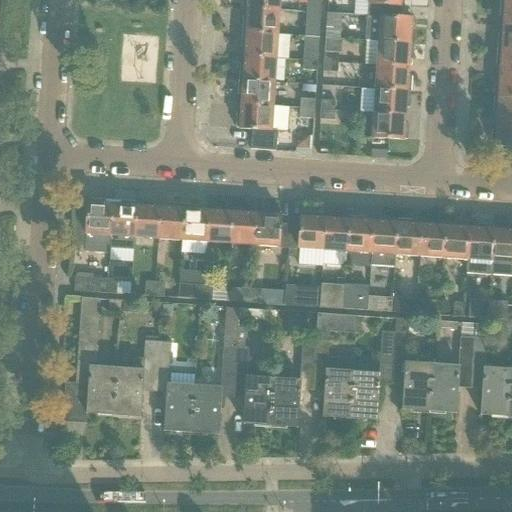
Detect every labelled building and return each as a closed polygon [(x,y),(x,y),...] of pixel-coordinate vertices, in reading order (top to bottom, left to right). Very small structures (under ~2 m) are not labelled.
[(248,1),(247,9),(280,11),(280,0),(244,0),(245,1),(248,1)] [(306,0),(306,13),(320,14),(320,0),(306,0)] [(355,0),(355,4),(354,16),(367,17),(367,5),(392,7),(403,8),(403,0),(355,0)] [(502,19),(501,27),(511,27),(511,3),(500,2),(498,18),(502,19)] [(367,17),(365,42),(377,43),(412,45),(413,29),(410,29),(411,20),(391,18),(391,17),(392,7),(367,5),(367,17)] [(243,17),(242,33),(278,36),(280,11),(247,9),(246,18),(243,17)] [(306,13),(304,37),(318,38),(320,14),(306,13)] [(326,15),(324,38),(339,39),(341,16),(326,15)] [(497,34),(496,50),(511,51),(511,27),(501,27),(501,35),(497,34)] [(244,49),(244,57),(276,60),(278,36),(242,33),(241,49),(244,49)] [(304,37),(302,61),(316,62),(318,38),(304,37)] [(324,53),(337,54),(341,54),(341,39),(339,39),(324,38),(324,53)] [(377,43),(375,67),(408,68),(408,60),(411,60),(412,45),(377,43)] [(499,66),(498,74),(511,75),(511,51),(496,50),(495,66),(499,66)] [(324,53),(323,63),(337,64),(337,54),(324,53)] [(240,65),(239,81),(275,83),(276,60),(244,57),(243,66),(240,65)] [(316,62),(302,61),(302,72),(316,73),(316,62)] [(337,64),(323,63),(322,72),(336,73),(337,64)] [(375,67),(374,91),(409,93),(410,77),(407,77),(408,68),(375,67)] [(494,82),(493,99),(511,99),(511,75),(498,74),(497,82),(494,82)] [(241,97),(241,105),(273,107),(275,83),(239,81),(238,97),(241,97)] [(316,87),(301,86),(301,93),(315,94),(316,87)] [(361,90),(359,114),(372,114),(404,116),(405,108),(408,108),(409,93),(374,91),(361,90)] [(300,99),(299,109),(313,110),(314,100),(300,99)] [(495,114),(495,122),(511,123),(511,99),(493,99),(492,114),(495,114)] [(320,101),(319,110),(333,112),(334,102),(320,101)] [(241,105),(240,113),(237,113),(236,128),(239,129),(239,130),(251,131),(250,150),(275,152),(277,131),(271,131),(273,107),(241,105)] [(313,110),(299,109),(298,119),(313,120),(313,110)] [(333,112),(319,110),(319,120),(333,121),(333,112)] [(404,116),(372,114),(370,139),(403,141),(403,140),(405,140),(406,124),(404,124),(404,116)] [(511,123),(495,122),(494,131),(491,130),(490,145),(493,146),(493,147),(511,148),(511,123)] [(296,142),(296,150),(309,150),(309,137),(302,137),(296,142)] [(85,236),(84,253),(108,255),(109,237),(111,205),(103,204),(104,201),(88,200),(88,202),(87,202),(85,236)] [(109,255),(109,262),(132,264),(132,251),(133,239),(135,203),(120,202),(120,206),(111,205),(109,237),(109,250),(109,255)] [(133,239),(157,241),(159,208),(151,208),(151,204),(135,203),(133,239)] [(157,241),(181,242),(184,206),(168,205),(168,209),(159,208),(157,241)] [(181,242),(205,244),(207,211),(199,211),(199,207),(184,206),(181,242)] [(205,244),(229,246),(232,210),(216,209),(215,212),(207,211),(205,244)] [(229,246),(253,247),(255,215),(247,214),(247,211),(232,210),(229,246)] [(255,215),(253,247),(278,249),(279,225),(280,213),(264,212),(263,215),(255,215)] [(288,250),(287,256),(298,257),(298,250),(322,252),(324,219),(316,219),(316,215),(300,214),(299,226),(289,225),(288,250)] [(322,252),(346,253),(348,217),(333,216),(332,220),(324,219),(322,252)] [(346,253),(370,255),(372,222),(364,222),(364,218),(348,217),(346,253)] [(370,255),(369,267),(393,268),(394,257),(397,220),(381,219),(380,223),(372,222),(370,255)] [(394,257),(418,258),(420,226),(412,225),(412,221),(397,220),(394,257)] [(418,258),(442,260),(444,224),(428,223),(428,226),(420,226),(418,258)] [(442,260),(466,262),(468,229),(460,229),(460,225),(444,224),(442,260)] [(466,262),(465,275),(490,276),(493,227),(477,226),(477,230),(468,229),(466,262)] [(493,227),(490,276),(511,277),(511,231),(509,232),(509,228),(493,227)] [(178,299),(178,300),(201,301),(202,287),(203,273),(180,272),(178,299)] [(74,292),(106,295),(107,281),(75,278),(74,292)] [(107,281),(106,295),(116,295),(117,281),(107,281)] [(144,298),(154,299),(155,284),(145,283),(144,298)] [(155,284),(154,299),(164,299),(165,284),(155,284)] [(319,294),(318,309),(342,310),(344,288),(320,286),(320,290),(319,294)] [(344,288),(342,310),(366,312),(366,311),(367,299),(368,287),(344,286),(344,288)] [(202,287),(201,301),(211,302),(212,289),(212,288),(202,287)] [(319,294),(320,290),(286,288),(285,307),(309,308),(310,294),(319,294)] [(211,303),(225,303),(226,289),(212,289),(211,302),(211,303)] [(240,290),(240,304),(249,304),(250,290),(243,290),(240,290)] [(250,290),(249,304),(259,305),(260,291),(250,290)] [(310,294),(309,308),(318,309),(319,295),(310,294)] [(75,384),(74,394),(86,395),(85,415),(86,415),(86,411),(114,413),(116,370),(95,369),(97,351),(100,301),(81,299),(75,384)] [(367,299),(366,311),(376,312),(377,299),(367,299)] [(392,300),(377,299),(376,312),(391,313),(392,300)] [(392,300),(391,313),(414,315),(415,302),(392,300)] [(109,302),(108,318),(120,318),(121,305),(121,303),(121,302),(109,301),(109,302)] [(415,302),(414,315),(438,317),(439,303),(415,302)] [(468,320),(487,321),(488,303),(469,302),(468,320)] [(488,303),(487,321),(507,323),(508,305),(488,303)] [(452,319),(462,319),(463,304),(452,304),(452,319)] [(123,305),(122,314),(133,314),(134,306),(123,305)] [(162,307),(162,317),(171,317),(172,308),(162,307)] [(315,342),(312,387),(323,388),(321,418),(322,418),(323,415),(350,416),(352,374),(353,360),(326,359),(327,342),(328,332),(334,333),(355,334),(356,318),(317,316),(315,342)] [(378,376),(352,374),(350,416),(375,418),(375,422),(376,422),(379,379),(391,380),(395,320),(394,334),(381,333),(378,376)] [(407,321),(395,320),(391,380),(403,381),(401,411),(402,411),(402,408),(429,409),(432,367),(404,365),(407,321)] [(439,323),(438,331),(456,332),(456,324),(439,323)] [(461,325),(460,339),(473,339),(474,326),(461,325)] [(474,326),(473,339),(485,340),(486,327),(474,326)] [(237,329),(236,348),(245,349),(245,341),(246,339),(246,330),(237,329)] [(457,369),(432,367),(429,409),(455,411),(454,415),(455,415),(458,384),(470,385),(473,339),(460,339),(457,369)] [(485,340),(473,339),(470,385),(482,386),(480,416),(481,417),(481,413),(507,415),(510,372),(483,370),(485,340)] [(299,383),(273,381),(270,423),(296,425),(296,429),(297,430),(300,386),(312,387),(315,342),(302,341),(299,383)] [(142,388),(155,388),(158,343),(144,342),(143,361),(133,360),(132,371),(116,370),(114,413),(139,415),(139,418),(142,388)] [(164,429),(191,431),(194,388),(166,386),(169,344),(158,343),(155,388),(165,389),(162,432),(164,432),(164,429)] [(194,388),(191,431),(217,432),(217,436),(218,436),(221,393),(233,394),(236,348),(222,347),(219,390),(194,388)] [(245,349),(236,348),(233,394),(244,395),(242,426),(244,426),(244,422),(270,423),(273,381),(246,379),(248,349),(245,349)]
